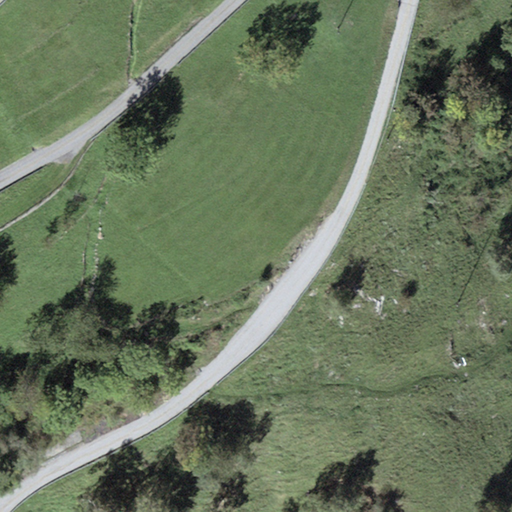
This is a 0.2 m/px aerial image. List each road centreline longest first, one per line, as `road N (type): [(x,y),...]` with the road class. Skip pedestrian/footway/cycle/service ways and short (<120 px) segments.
road 1 (unclassified): [(0,510),(62,464),(166,412),(268,318),(334,226),(370,153),(411,0)]
road 2 (unclassified): [(231,0),(93,126),(0,181)]
